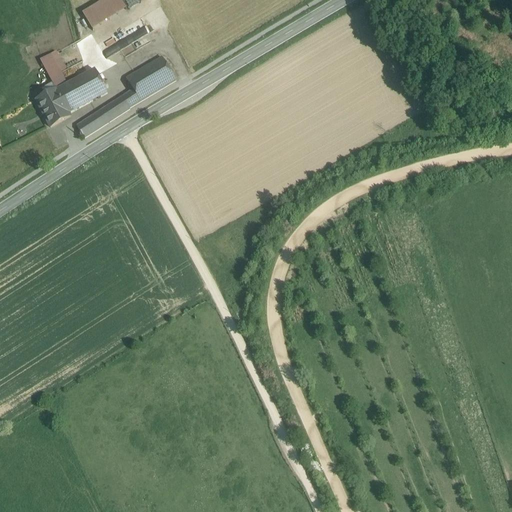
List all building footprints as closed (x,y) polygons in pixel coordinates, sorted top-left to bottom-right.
[(120,0),(106,0),(83,14),(93,32),(127,11),(120,0)] [(37,44),(26,48),(29,60),(41,56),(37,44)] [(65,84),(50,57),(41,62),(55,89),(65,84)] [(162,58),(126,79),(133,91),(140,103),(176,82),(162,58)] [(95,70),(55,92),(56,92),(69,115),(108,94),(95,70)] [(133,91),(77,127),(79,130),(82,134),(85,140),(130,111),(130,110),(140,103),(133,91)] [(40,100),(37,102),(51,128),(70,117),(69,115),(56,92),(55,92),(46,97),(40,100)]
